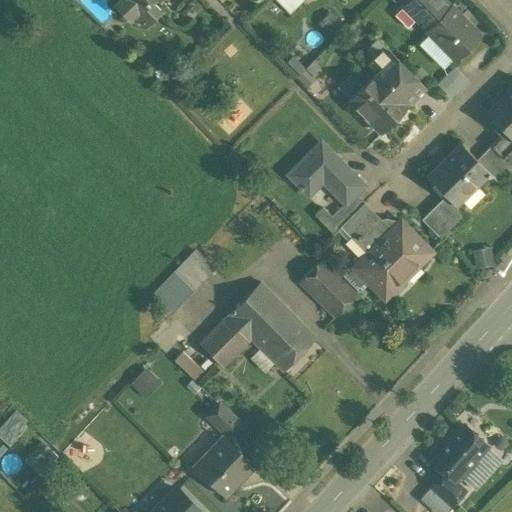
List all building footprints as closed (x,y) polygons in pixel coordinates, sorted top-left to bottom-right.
[(120,0),(134,13),(145,2),(147,3),(150,0),(120,0)] [(444,0),(405,0),(402,4),(427,30),(450,6),(444,0)] [(427,30),(426,31),(429,34),(420,44),(443,67),(453,58),(455,60),(481,34),(452,5),(450,6),(427,30)] [(425,86),(389,50),(371,67),(376,72),(377,71),(408,103),(425,86)] [(452,66),(438,80),(452,93),(466,80),(452,66)] [(408,103),(377,71),(376,72),(348,99),(381,132),(410,105),(408,103)] [(511,87),(487,112),(486,113),(505,132),(511,139),(511,87)] [(511,139),(505,132),(498,139),(511,153),(511,139)] [(511,166),(511,153),(498,139),(487,149),(508,170),(511,166)] [(461,144),(428,176),(447,195),(455,204),(456,204),(456,203),(487,173),(488,172),(477,160),(461,144)] [(364,185),(339,159),(335,162),(317,145),(288,174),(303,189),(317,175),(323,182),(345,203),(345,204),(356,193),(364,185)] [(508,170),(487,149),(477,160),(488,172),(487,173),(492,177),(496,181),(508,170)] [(317,175),(303,189),(310,195),(323,182),(317,175)] [(356,193),(345,204),(345,203),(331,216),(331,217),(340,226),(364,202),(356,193)] [(447,195),(422,219),(442,239),(467,214),(456,203),(456,204),(455,204),(447,195)] [(364,202),(340,226),(367,254),(392,230),(364,202)] [(331,216),(323,207),(315,214),(333,233),(340,226),(331,217),(331,216)] [(367,254),(355,266),(385,297),(431,252),(401,221),(392,230),(367,254)] [(187,259),(206,277),(214,269),(195,251),(187,259)] [(358,294),(322,258),(299,282),(335,317),(358,294)] [(187,259),(154,294),(172,313),(206,277),(187,259)] [(278,299),(260,282),(247,295),(264,312),(278,299)] [(264,312),(247,295),(228,315),(255,342),(267,354),(300,322),(278,299),(264,312)] [(228,315),(200,343),(223,366),(234,355),(239,360),(247,352),(255,342),(228,315)] [(300,322),(267,354),(283,370),(316,337),(300,322)] [(183,352),(174,362),(195,382),(203,372),(183,352)] [(147,368),(130,384),(146,400),(163,383),(147,368)] [(240,423),(219,403),(208,415),(228,435),(240,423)] [(13,408),(0,422),(0,437),(7,444),(28,421),(13,408)] [(470,438),(457,426),(445,439),(448,442),(431,461),(444,472),(454,481),(455,480),(459,475),(462,478),(477,462),(474,459),(487,445),(474,433),(470,438)] [(252,464),(224,438),(197,466),(224,493),(252,464)] [(454,481),(444,472),(431,486),(452,505),(466,490),(455,480),(454,481)] [(200,511),(177,488),(152,511),(200,511)]
